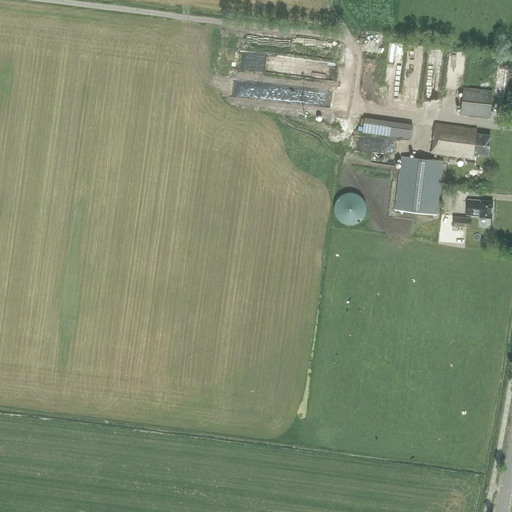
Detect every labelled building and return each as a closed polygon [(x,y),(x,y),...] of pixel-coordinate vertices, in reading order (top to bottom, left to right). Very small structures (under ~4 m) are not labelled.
[(490,118),(493,91),(463,88),(460,114),(490,118)] [(410,140),(413,125),(365,118),(363,132),(410,140)] [(467,163),(474,164),(475,158),(476,158),(476,155),(478,156),(478,154),(488,155),(490,135),(476,133),(477,128),(435,123),(431,153),(434,153),(433,161),(403,157),(396,210),(436,215),(442,162),(436,161),(437,153),(472,158),(472,159),(468,158),(467,163)] [(443,190),(442,210),(452,211),(453,191),(443,190)] [(340,207),(340,223),(363,222),(363,193),(335,194),(336,207),(340,207)] [(467,216),(480,217),(479,218),(492,219),(493,202),(480,201),(469,200),(467,216)] [(453,216),(441,215),(439,242),(463,244),(464,232),(452,231),(453,216)]
